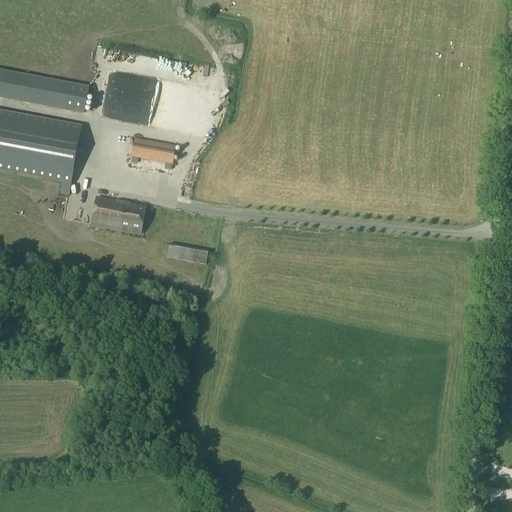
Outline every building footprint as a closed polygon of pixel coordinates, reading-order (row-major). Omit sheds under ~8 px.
[(84,114),(88,90),(67,86),(63,110),(84,114)] [(0,114),(0,170),(70,184),(81,130),(0,114)] [(131,159),(173,166),(176,148),(134,141),(131,159)] [(126,181),(154,184),(156,168),(136,165),(136,168),(127,167),(126,181)] [(134,190),(152,192),(153,185),(123,181),(121,196),(133,197),(134,190)] [(175,192),(196,195),(197,187),(176,184),(175,192)] [(0,216),(8,219),(12,203),(0,200),(0,216)] [(97,200),(92,226),(140,235),(145,209),(97,200)] [(168,226),(182,226),(181,211),(167,212),(168,226)] [(166,259),(205,266),(208,252),(169,245),(166,259)] [(160,246),(143,247),(144,259),(160,258),(160,246)]
